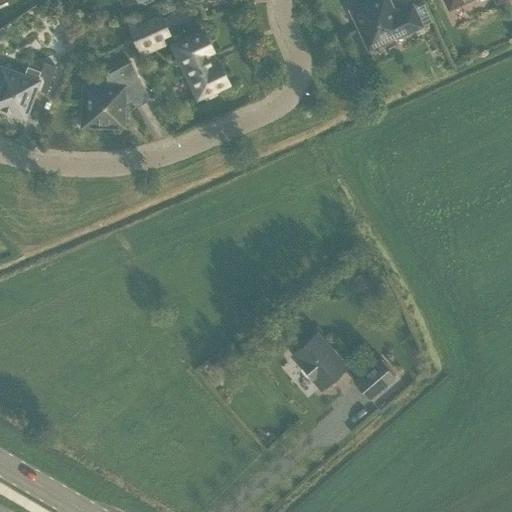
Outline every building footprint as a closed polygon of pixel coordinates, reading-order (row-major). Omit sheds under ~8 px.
[(412,6),(395,14),(388,0),(372,0),(349,11),(368,50),(397,37),(398,38),(422,27),(412,6)] [(137,47),(169,32),(160,12),(128,27),(137,47)] [(198,97),(205,94),(206,98),(215,94),(213,91),(227,84),(219,66),(212,69),(205,55),(212,51),(203,33),(174,47),(198,97)] [(35,90),(46,94),(56,68),(44,63),(37,82),(1,69),(0,72),(0,112),(3,113),(4,111),(24,119),(35,90)] [(106,87),(88,86),(87,97),(84,97),(83,114),(81,114),(81,129),(99,129),(99,127),(123,127),(124,105),(131,101),(135,108),(150,100),(130,63),(106,76),(106,87)] [(346,368),(316,334),(292,355),(321,389),(346,368)] [(394,378),(380,362),(355,384),(369,399),(394,378)]
